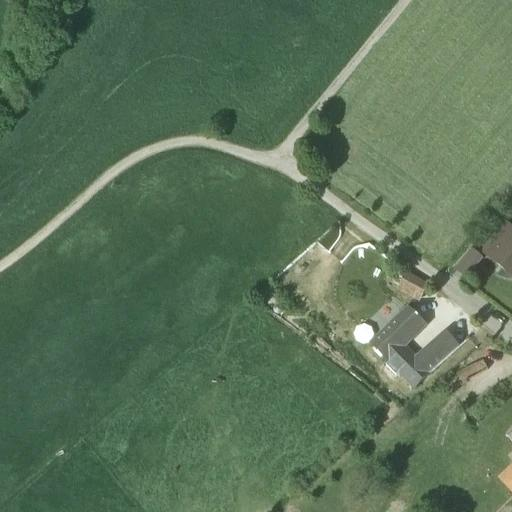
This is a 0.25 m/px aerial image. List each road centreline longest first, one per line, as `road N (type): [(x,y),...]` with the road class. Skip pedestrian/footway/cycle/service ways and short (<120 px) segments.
road 1 (track): [(287,177),(182,149),(148,159),(0,268)]
road 2 (track): [(287,177),(427,0)]
road 3 (residential): [(511,346),(358,228)]
